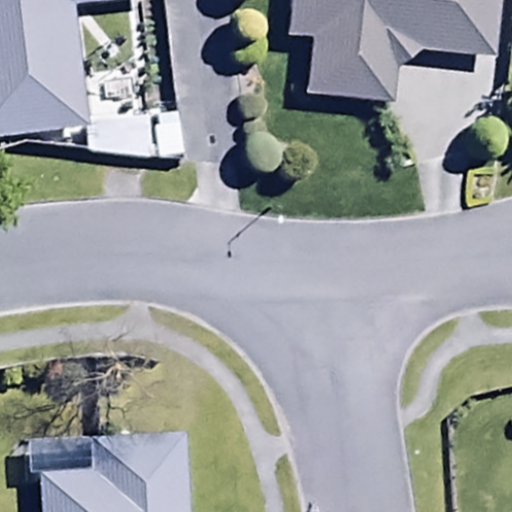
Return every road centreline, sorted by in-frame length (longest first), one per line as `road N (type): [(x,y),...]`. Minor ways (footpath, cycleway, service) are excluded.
road 1 (residential): [(319,265),(78,257),(0,267)]
road 2 (residential): [(346,511),(319,265)]
road 3 (residential): [(511,259),(319,265)]
